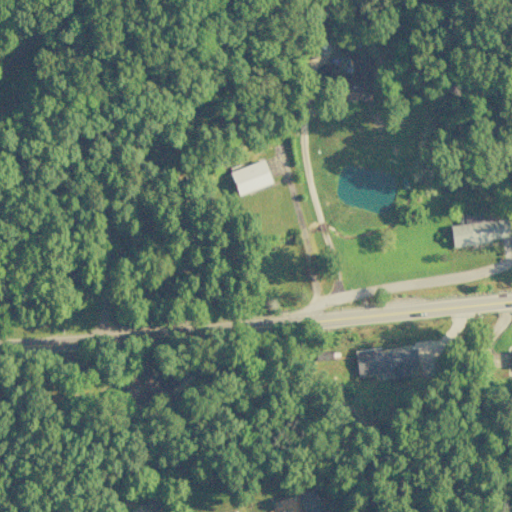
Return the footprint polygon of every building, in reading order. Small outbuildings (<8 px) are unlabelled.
[(370,55),(354,55),(354,74),(338,74),(338,100),(371,100),(370,55)] [(236,195),(270,184),(262,159),(228,170),(236,195)] [(506,218),(481,221),(481,214),(460,216),(461,224),(449,225),(451,246),(509,239),(506,218)] [(414,347),(380,352),(379,347),(353,351),(356,376),(390,372),(390,379),(407,377),(406,368),(417,367),(414,347)] [(127,368),(126,386),(139,386),(138,401),(178,401),(178,369),(127,368)]
